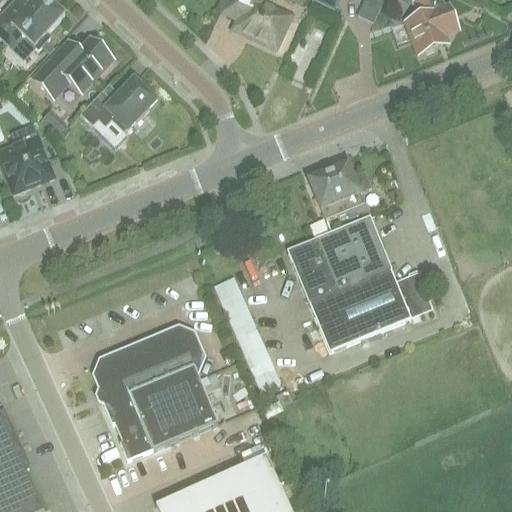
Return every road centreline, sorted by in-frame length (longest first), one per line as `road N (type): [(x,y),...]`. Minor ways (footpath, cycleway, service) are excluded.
road 1 (tertiary): [(243,165),(511,57)]
road 2 (tertiary): [(0,263),(243,165)]
road 3 (residential): [(103,511),(0,272)]
road 4 (residential): [(243,165),(218,105),(108,0)]
